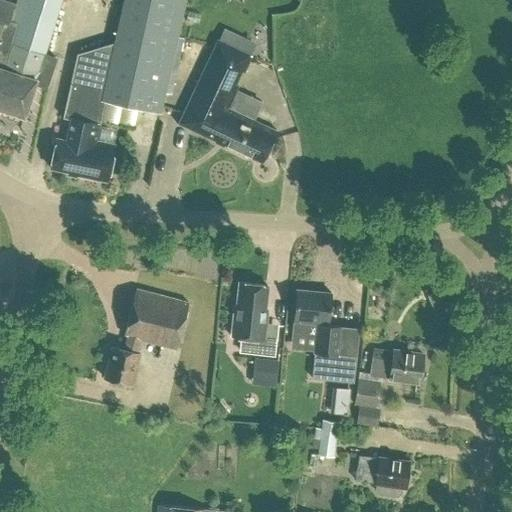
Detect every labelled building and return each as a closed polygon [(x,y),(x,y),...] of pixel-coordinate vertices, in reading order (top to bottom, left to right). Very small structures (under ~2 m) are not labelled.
[(44,53),(62,0),(14,0),(14,1),(12,0),(0,0),(0,108),(23,116),(34,81),(42,84),(46,82),(55,57),(44,53)] [(63,117),(72,119),(72,117),(99,123),(104,101),(160,113),(185,0),(122,0),(109,61),(77,54),(63,117)] [(245,71),(251,56),(218,41),(180,124),(264,163),(278,132),(227,108),(238,86),(234,84),(241,69),(245,71)] [(72,117),(72,119),(67,140),(56,138),(50,168),(106,180),(112,147),(97,143),(101,124),(99,123),(72,117)] [(131,154),(150,157),(156,122),(137,119),(131,154)] [(380,275),(381,267),(367,265),(366,273),(380,275)] [(268,310),(270,287),(243,284),(241,307),(238,306),(235,339),(245,340),(244,353),(278,356),(279,343),(269,343),(272,310),(268,310)] [(181,347),(192,303),(140,288),(129,332),(132,333),(128,348),(116,345),(108,375),(136,383),(144,352),(141,351),(145,337),(181,347)] [(356,383),(358,358),(361,330),(331,327),(334,295),(299,292),(296,326),(320,328),(314,378),(356,383)] [(420,381),(424,355),(375,348),(371,374),(420,381)] [(254,357),(251,383),(275,386),(278,360),(254,357)] [(377,408),(380,383),(358,380),(354,405),(377,408)] [(316,413),(315,387),(294,388),(295,414),(316,413)] [(346,402),(334,400),(332,413),(345,414),(346,402)] [(230,410),(222,401),(212,410),(220,419),(230,410)] [(355,425),(377,428),(379,409),(357,406),(355,425)] [(335,457),(339,422),(323,420),(322,429),(315,429),(313,448),(319,449),(318,455),(335,457)] [(379,457),(359,454),(355,479),(375,482),(377,483),(376,489),(379,495),(397,497),(402,494),(403,486),(406,487),(410,460),(379,456),(379,457)]
